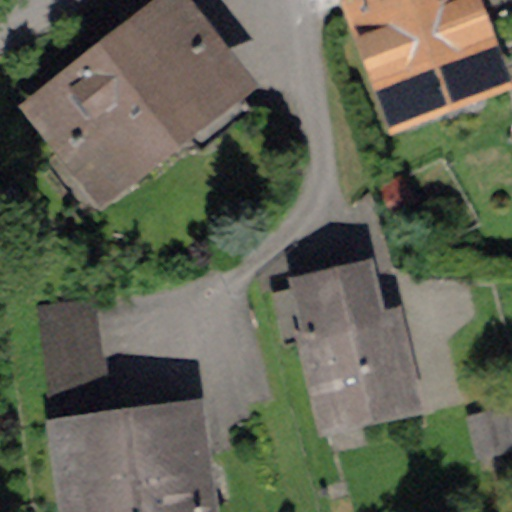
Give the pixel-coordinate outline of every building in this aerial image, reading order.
[(350,0),(393,114),(487,79),(472,40),(486,35),(472,0),(350,0)] [(46,112),(104,185),(135,160),(131,155),(228,80),(175,12),(46,112)] [(363,274),(272,295),(284,346),(308,341),(325,416),(410,397),(393,322),(375,326),(363,274)] [(96,299),(37,307),(50,407),(109,400),(96,299)] [(475,420),(482,448),(511,441),(504,413),(475,420)] [(65,436),(75,511),(203,511),(191,419),(65,436)]
